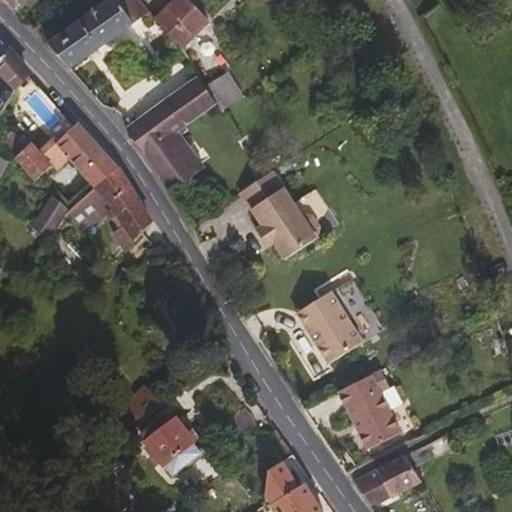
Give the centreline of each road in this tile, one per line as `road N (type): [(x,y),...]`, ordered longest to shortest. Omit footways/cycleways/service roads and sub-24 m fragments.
road 1 (tertiary): [(0,16),(140,173),(359,511)]
road 2 (track): [(384,0),(469,149),(511,253)]
